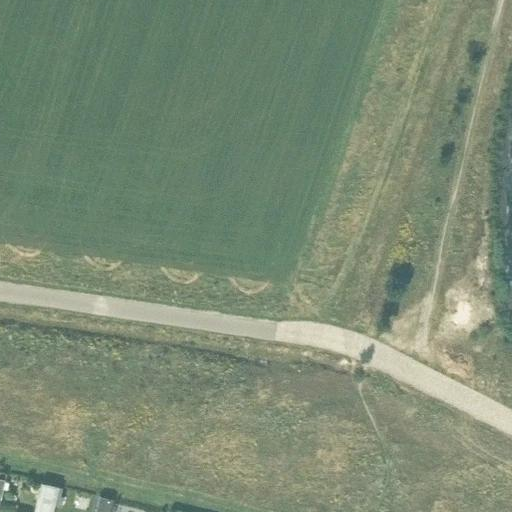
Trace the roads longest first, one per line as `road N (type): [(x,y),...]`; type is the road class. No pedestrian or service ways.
road 1 (unclassified): [(0,291),(344,344),(511,427)]
road 2 (track): [(501,0),(411,376)]
